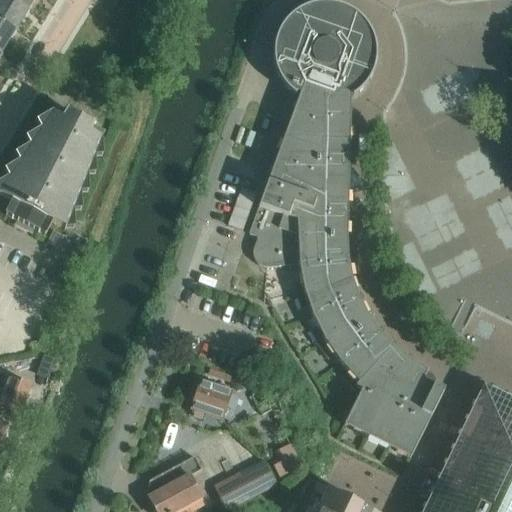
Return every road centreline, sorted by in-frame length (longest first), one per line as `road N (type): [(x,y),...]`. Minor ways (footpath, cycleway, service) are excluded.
road 1 (residential): [(95,511),(261,31),(280,0)]
road 2 (residential): [(0,132),(83,0)]
